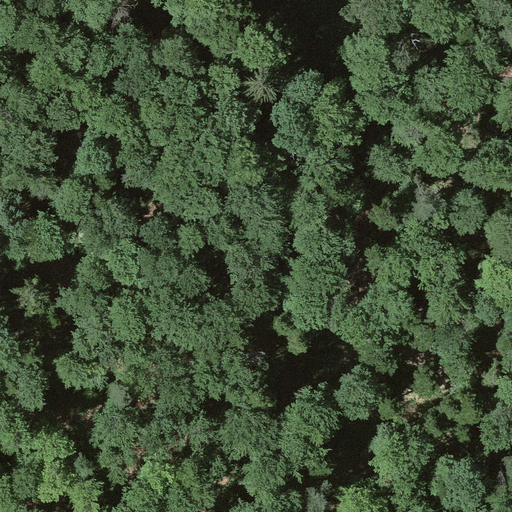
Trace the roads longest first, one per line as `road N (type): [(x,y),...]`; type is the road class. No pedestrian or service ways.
road 1 (track): [(299,0),(397,131),(511,237)]
road 2 (track): [(0,38),(135,0)]
